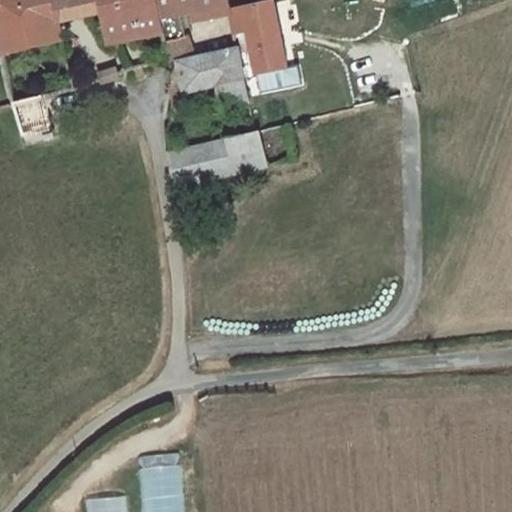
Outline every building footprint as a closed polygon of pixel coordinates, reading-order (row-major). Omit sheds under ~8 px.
[(0,0),(0,16),(14,13),(10,0),(0,0)] [(23,48),(44,43),(33,0),(10,0),(14,13),(23,48)] [(33,0),(44,43),(73,40),(70,15),(115,10),(118,50),(162,48),(169,73),(186,74),(185,56),(176,11),(174,0),(33,0)] [(244,0),(174,0),(176,11),(201,8),(245,2),(244,0)] [(196,50),(207,50),(201,8),(176,11),(185,56),(197,56),(196,50)] [(299,57),(291,8),(247,12),(251,38),(266,39),(272,77),(302,72),(299,57)] [(229,85),(238,138),(267,134),(253,51),(207,50),(196,50),(197,56),(198,71),(201,88),(229,85)] [(153,81),(162,81),(162,71),(152,72),(153,81)] [(41,130),(61,125),(56,93),(34,96),(41,130)] [(271,167),(301,162),(295,129),(267,134),(271,167)] [(188,181),(271,167),(267,134),(238,138),(184,149),(188,181)] [(140,456),(143,511),(186,511),(182,453),(140,456)] [(90,499),(91,511),(131,511),(130,496),(90,499)]
